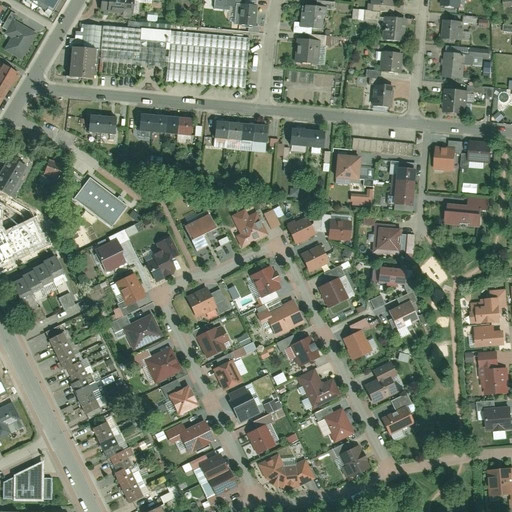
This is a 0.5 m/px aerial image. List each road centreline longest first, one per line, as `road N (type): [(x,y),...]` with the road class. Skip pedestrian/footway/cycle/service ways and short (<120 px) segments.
road 1 (residential): [(201,276),(272,247),(284,251),(390,473),(345,494),(260,502)]
road 2 (residential): [(201,276),(162,206),(74,151),(3,125)]
road 3 (residential): [(262,109),(25,88)]
road 4 (residential): [(260,502),(155,293)]
road 5 (tertiary): [(0,322),(94,511)]
road 6 (residential): [(414,125),(262,109)]
road 7 (residential): [(414,125),(423,5)]
